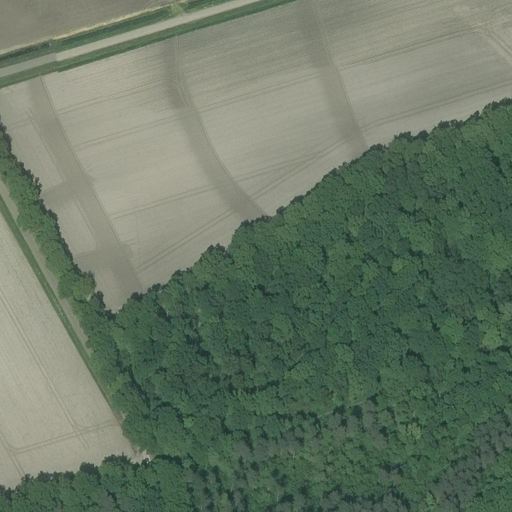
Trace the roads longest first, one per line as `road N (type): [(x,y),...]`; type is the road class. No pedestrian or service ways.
road 1 (track): [(363,405),(322,410),(203,458),(0,504)]
road 2 (track): [(0,182),(148,459),(162,511)]
road 3 (unclassified): [(0,79),(256,0)]
